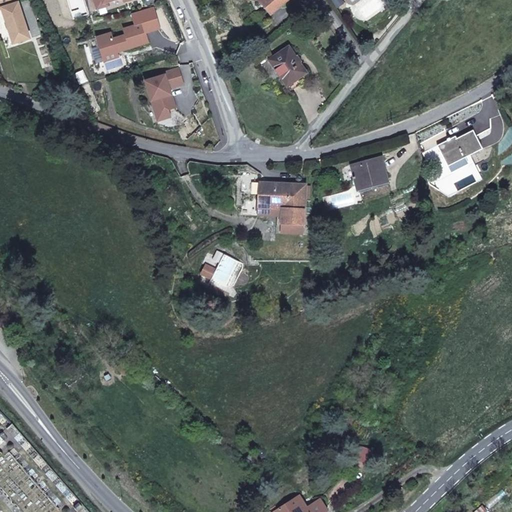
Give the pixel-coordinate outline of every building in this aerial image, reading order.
[(0,0),(0,9),(2,9),(14,44),(30,38),(17,0),(0,0)] [(286,0),(259,0),(271,13),(286,0)] [(150,42),(144,23),(125,29),(127,35),(114,38),(112,32),(98,37),(105,61),(119,56),(118,52),(150,42)] [(307,73),(290,47),(270,60),(288,86),(298,79),(307,73)] [(146,81),(158,121),(171,117),(169,110),(176,107),(170,88),(184,84),(180,68),(165,73),(166,75),(146,81)] [(301,84),(298,79),(288,86),(291,90),(301,84)] [(465,157),(482,149),(477,138),(476,136),(473,130),(451,141),(450,138),(448,139),(449,140),(438,146),(452,173),(469,164),(465,157)] [(477,138),(488,133),(487,130),(476,136),(477,138)] [(387,180),(381,159),(352,167),(358,187),(387,180)] [(306,186),(306,185),(292,184),(292,187),(286,187),(286,184),(259,183),(258,207),(282,208),(281,217),(281,224),(303,225),(304,225),(305,198),(306,186)] [(281,217),(282,208),(258,207),(257,216),(278,216),(281,217)] [(303,233),(303,225),(281,224),(281,233),(303,233)] [(228,286),(241,262),(224,254),(216,270),(213,278),(228,286)] [(213,278),(216,270),(207,265),(202,274),(212,279),(213,278)] [(131,370),(123,362),(117,367),(124,376),(131,370)] [(369,463),(373,450),(355,445),(351,457),(369,463)] [(261,462),(251,454),(245,460),(256,469),(261,462)] [(324,511),(327,511),(319,499),(307,507),(299,496),(278,509),(273,511),(324,511)]
